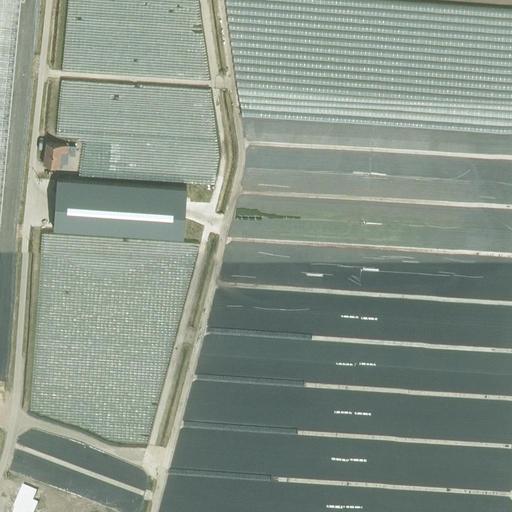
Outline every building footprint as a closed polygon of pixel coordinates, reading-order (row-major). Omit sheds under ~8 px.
[(0,0),(0,236),(22,0),(0,0)] [(511,99),(511,0),(226,0),(223,82),(332,88),(336,79),(332,64),(319,68),(321,39),(334,40),(332,32),(338,32),(338,41),(345,39),(350,27),(351,32),(382,23),(380,16),(391,13),(392,19),(403,20),(403,14),(423,23),(426,36),(433,34),(434,39),(441,26),(440,42),(442,38),(461,46),(463,42),(478,98),(511,99)] [(371,70),(366,70),(366,71),(361,71),(361,81),(370,82),(371,70)] [(462,83),(440,83),(440,88),(459,87),(460,90),(467,90),(467,76),(462,76),(462,83)] [(79,139),(80,167),(96,167),(96,139),(79,139)] [(44,162),(70,165),(73,143),(47,140),(46,148),(44,162)] [(57,180),(55,207),(75,208),(77,174),(50,173),(50,180),(57,180)]
